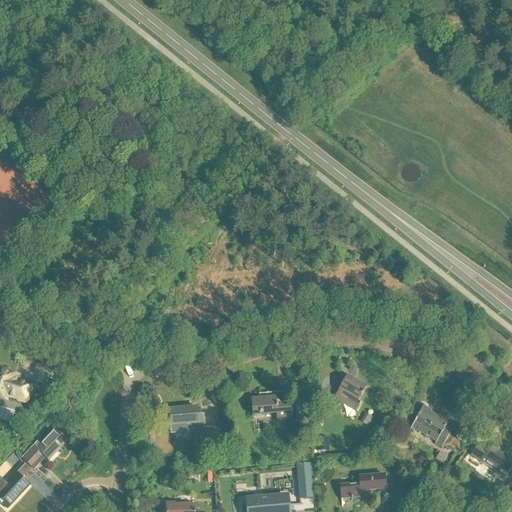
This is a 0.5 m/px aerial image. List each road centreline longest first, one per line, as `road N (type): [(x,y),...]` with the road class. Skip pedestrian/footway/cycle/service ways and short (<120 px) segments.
road 1 (secondary): [(122,0),(437,248)]
road 2 (unclassified): [(511,403),(423,356),(337,338),(301,340),(206,369),(132,365)]
road 3 (unclassified): [(132,365),(115,511)]
road 4 (unclassified): [(132,365),(0,327)]
